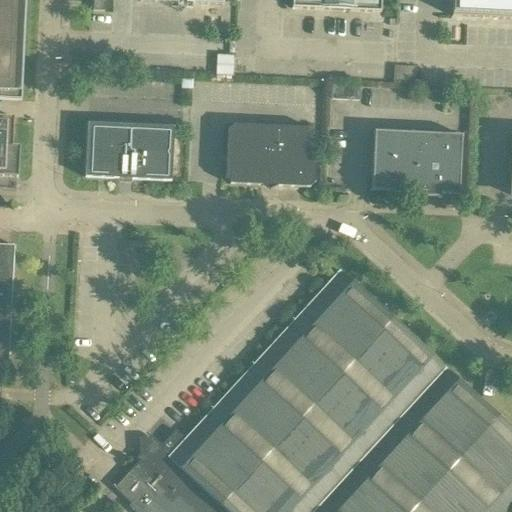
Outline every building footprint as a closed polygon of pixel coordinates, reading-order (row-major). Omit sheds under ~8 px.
[(0,0),(0,177),(17,178),(19,147),(12,147),(13,118),(0,117),(0,101),(21,102),(26,0),(0,0)] [(105,13),(105,1),(94,0),(93,12),(105,13)] [(292,0),(292,10),(380,14),(381,0),(292,0)] [(511,0),(452,0),(452,18),(511,20),(511,0)] [(234,77),(235,59),(217,58),(216,76),(234,77)] [(394,70),(394,85),(414,86),(415,70),(394,70)] [(359,102),(360,88),(332,87),(331,101),(359,102)] [(174,129),(122,127),(88,125),(85,179),(171,183),(174,129)] [(313,130),(264,128),(232,127),(232,128),(229,131),(228,131),(225,181),(226,181),(230,185),(230,186),(279,188),(310,189),(310,188),(314,185),(315,185),(317,135),(316,135),(313,131),(313,130)] [(424,198),(427,199),(441,199),(441,195),(459,196),(462,137),(374,132),(371,192),(424,194),(424,198)] [(0,368),(8,368),(14,247),(1,247),(0,246),(0,368)] [(325,274),(333,266),(325,258),(317,266),(325,274)] [(140,461),(129,473),(115,489),(139,511),(510,511),(511,510),(511,430),(339,272),(185,440),(176,431),(163,445),(155,438),(148,446),(139,438),(131,448),(140,455),(137,459),(140,461)] [(114,511),(119,508),(112,502),(102,511),(114,511)]
